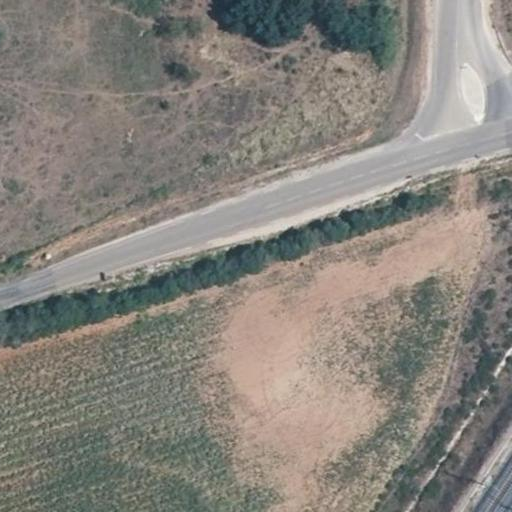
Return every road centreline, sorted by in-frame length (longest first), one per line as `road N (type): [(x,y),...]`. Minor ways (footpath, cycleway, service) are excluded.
road 1 (tertiary): [(484,136),(0,298)]
road 2 (tertiary): [(484,136),(461,36),(463,0)]
